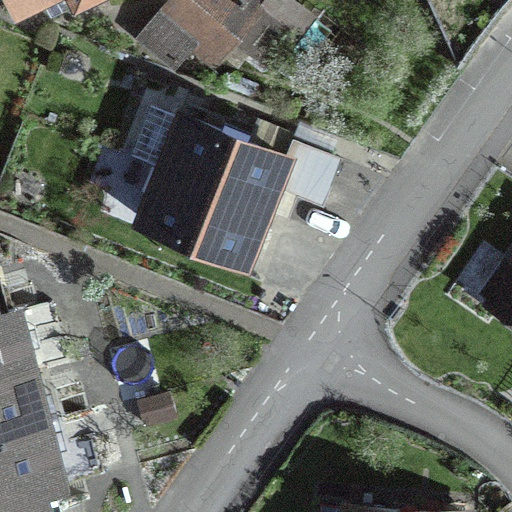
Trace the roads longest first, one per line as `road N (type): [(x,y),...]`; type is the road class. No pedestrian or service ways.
road 1 (residential): [(511,52),(307,343)]
road 2 (residential): [(511,463),(461,424),(307,343)]
road 3 (residential): [(307,343),(190,511)]
